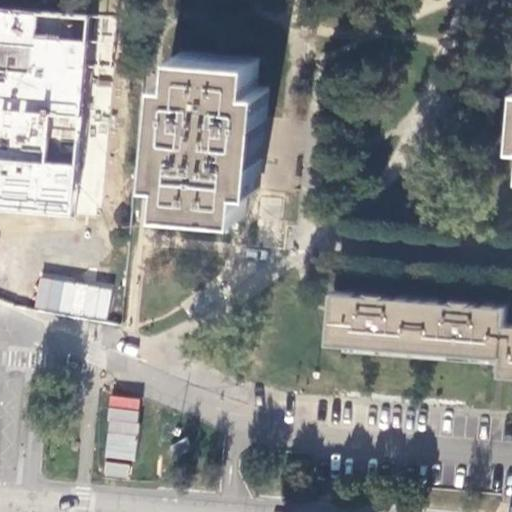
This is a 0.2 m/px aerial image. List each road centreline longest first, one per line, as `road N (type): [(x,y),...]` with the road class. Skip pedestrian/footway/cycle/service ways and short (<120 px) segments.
road 1 (residential): [(300,246),(277,511)]
road 2 (residential): [(300,246),(325,241),(511,255)]
road 3 (residential): [(17,497),(201,511)]
road 4 (residential): [(17,497),(30,481),(41,344),(32,330)]
road 5 (residential): [(32,330),(18,357),(9,482),(17,497)]
